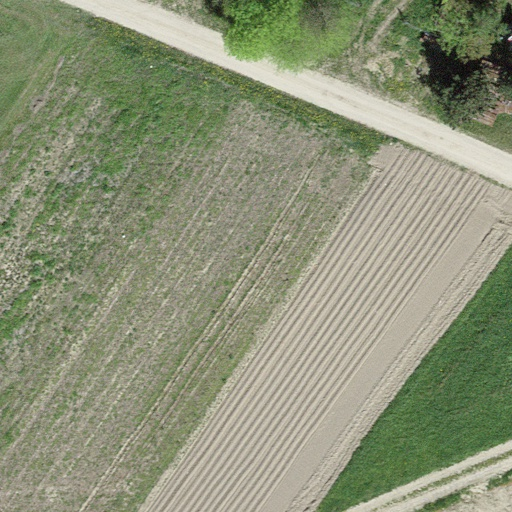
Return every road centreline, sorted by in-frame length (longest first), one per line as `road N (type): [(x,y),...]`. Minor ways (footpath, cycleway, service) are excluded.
road 1 (track): [(103,0),(511,170)]
road 2 (track): [(511,451),(367,511)]
